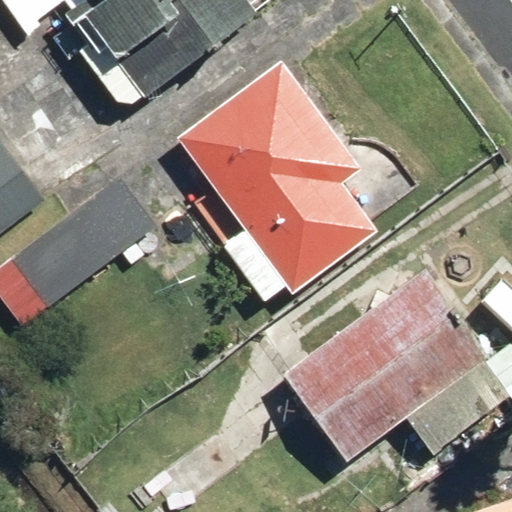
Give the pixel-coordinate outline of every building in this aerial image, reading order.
[(253,14),(242,0),(0,0),(0,13),(17,36),(45,16),(116,113),(253,14)] [(360,164),(280,62),(171,145),(240,234),(217,251),(260,307),(285,288),(288,293),(376,225),(340,179),(360,164)] [(0,143),(0,220),(38,190),(0,143)] [(0,304),(21,330),(153,223),(112,173),(0,264),(0,304)] [(511,257),(507,250),(470,285),(491,313),(477,323),(511,372),(511,257)] [(507,384),(422,270),(275,378),(336,460),(399,415),(422,447),(507,384)] [(511,511),(511,493),(448,511),(511,511)]
